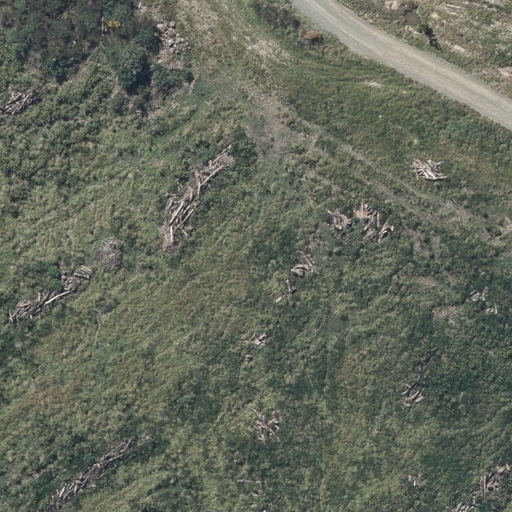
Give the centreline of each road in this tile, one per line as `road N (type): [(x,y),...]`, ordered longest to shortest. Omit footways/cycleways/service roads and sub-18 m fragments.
road 1 (track): [(511,165),(335,85),(278,48),(239,0)]
road 2 (track): [(294,0),(308,20),(511,121)]
